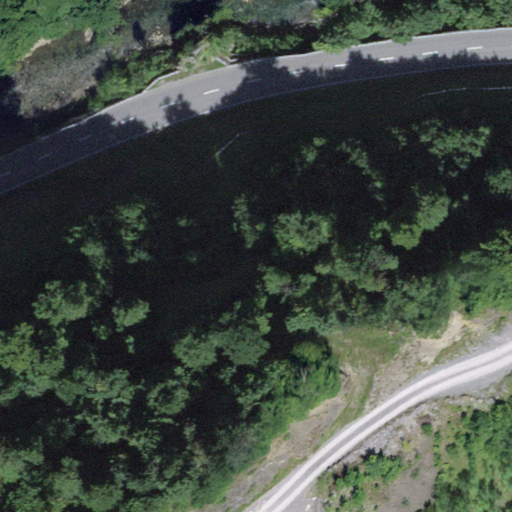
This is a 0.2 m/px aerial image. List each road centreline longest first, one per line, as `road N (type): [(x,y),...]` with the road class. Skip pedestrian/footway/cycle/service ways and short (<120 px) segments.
road 1 (primary): [(0,177),(139,115),(240,85),(511,48)]
road 2 (track): [(511,354),(416,394),(273,511)]
